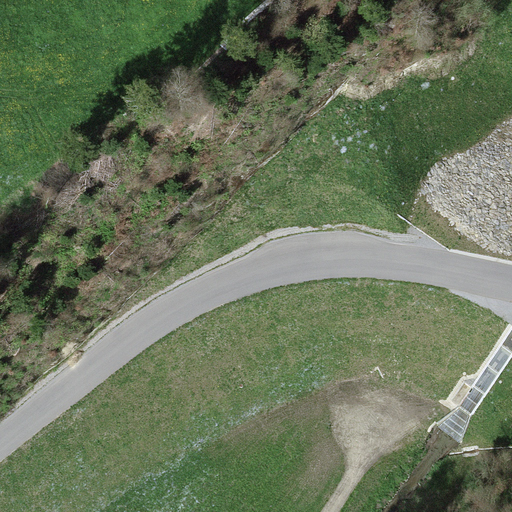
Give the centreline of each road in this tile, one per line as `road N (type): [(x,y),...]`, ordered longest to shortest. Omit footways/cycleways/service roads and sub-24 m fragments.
road 1 (tertiary): [(511,283),(359,260),(258,275),(159,320),(0,444)]
road 2 (track): [(335,511),(404,412)]
